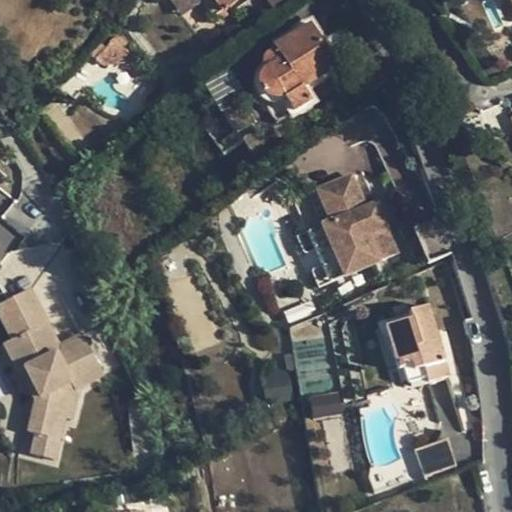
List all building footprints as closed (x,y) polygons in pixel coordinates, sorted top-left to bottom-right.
[(170,0),(184,17),(202,3),(199,0),(170,0)] [(221,13),(237,0),(199,0),(202,3),(214,19),(221,13)] [(265,0),(274,12),(289,0),(265,0)] [(227,20),(221,13),(214,19),(219,26),(227,20)] [(274,48),(275,51),(265,57),(263,61),(262,67),(264,71),(260,76),(258,80),(258,85),(259,91),(266,98),(275,101),(280,101),(284,98),(294,113),(310,103),(302,90),(337,68),(310,25),(274,48)] [(129,62),(126,41),(118,34),(98,59),(99,67),(129,62)] [(312,273),(319,289),(344,278),(400,253),(378,203),(366,208),(352,176),(318,191),(331,223),(322,227),(297,238),(303,252),(308,254),(317,250),(324,266),(314,269),(312,273)] [(331,223),(318,191),(308,195),(322,227),(331,223)] [(82,335),(59,347),(31,291),(0,306),(0,310),(15,340),(6,344),(34,401),(27,431),(36,433),(31,452),(64,460),(80,392),(105,380),(82,335)] [(449,378),(428,307),(409,313),(411,321),(385,329),(398,372),(403,371),(407,385),(428,379),(429,384),(449,378)] [(339,392),(308,395),(310,416),(341,413),(339,392)] [(424,480),(455,469),(447,441),(415,452),(424,480)]
